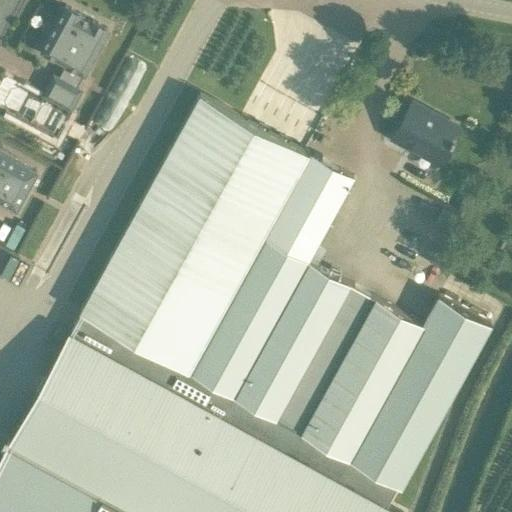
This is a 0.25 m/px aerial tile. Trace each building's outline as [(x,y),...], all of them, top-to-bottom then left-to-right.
[(77,86),(83,73),(84,74),(109,28),(93,19),(92,21),(81,15),(82,13),(66,4),(41,49),(66,63),(59,76),(54,73),(42,93),(71,109),(82,89),(77,86)] [(306,260),(349,174),(199,92),(0,459),(0,511),(400,511),(386,503),(393,488),(397,491),(487,323),(437,293),(422,325),(306,260)] [(439,117),(411,102),(392,137),(426,156),(428,152),(441,160),(461,124),(442,113),(439,117)] [(0,150),(0,203),(19,213),(41,172),(0,150)] [(450,267),(457,254),(439,244),(432,257),(450,267)]
